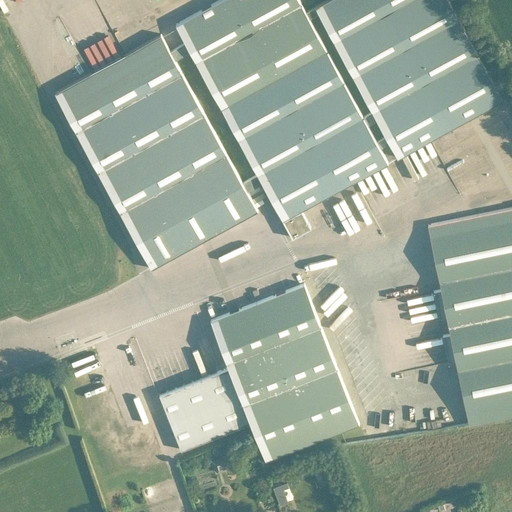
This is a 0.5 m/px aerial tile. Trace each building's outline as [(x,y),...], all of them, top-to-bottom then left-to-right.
[(218,0),(176,24),(185,41),(170,51),(175,60),(190,50),(257,173),(242,182),(247,191),(262,182),(292,237),(311,227),(301,209),(388,162),(380,148),(376,140),(368,125),(363,116),(309,18),(306,12),(299,0),(218,0)] [(380,148),(390,143),(398,157),(503,99),(448,0),(324,0),(315,5),(315,6),(306,12),(309,18),(319,13),(372,111),(363,116),(368,125),(377,120),(386,135),(376,140),(380,148)] [(175,60),(170,51),(161,34),(55,92),(152,268),(258,210),(247,191),(242,182),(175,60)] [(511,206),(428,224),(441,289),(434,291),(439,317),(447,316),(450,333),(443,335),(448,362),(456,360),(469,424),(511,415),(511,206)] [(304,283),(211,319),(229,366),(160,393),(182,449),(251,421),(265,459),(359,422),(304,283)] [(128,386),(120,389),(132,419),(138,417),(135,411),(151,405),(138,373),(125,378),(128,386)] [(229,458),(212,463),(214,470),(218,472),(222,471),(224,468),(224,466),(231,464),(229,458)] [(146,472),(140,474),(150,500),(155,498),(146,472)] [(274,487),(280,505),(288,502),(283,489),(289,487),(287,482),(274,487)]
